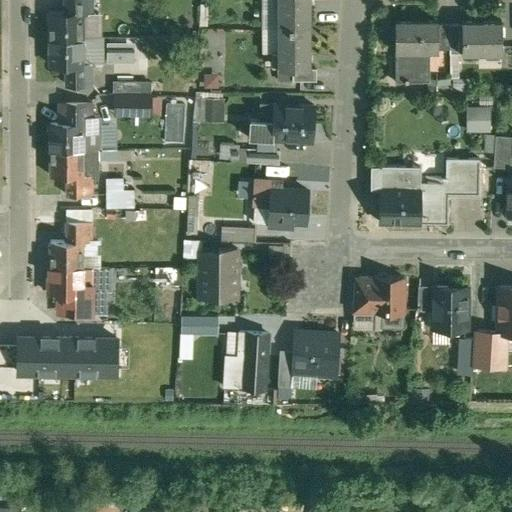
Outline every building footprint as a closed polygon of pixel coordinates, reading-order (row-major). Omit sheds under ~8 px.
[(92,0),(66,0),(67,12),(51,12),(51,38),(83,38),(83,36),(83,13),(86,13),(86,5),(92,5),(92,0)] [(281,0),(281,27),(312,27),(312,0),(281,0)] [(438,21),(397,21),(397,82),(424,82),(424,50),(438,50),(438,48),(438,24),(438,21)] [(504,21),(463,21),(463,53),(504,53),(504,21)] [(199,24),(186,23),(186,35),(198,36),(199,24)] [(451,24),(438,24),(438,48),(451,48),(451,24)] [(312,27),(281,27),(282,67),(294,67),(313,67),(313,66),(312,27)] [(104,36),(83,36),(83,38),(84,63),(93,62),(93,63),(104,63),(104,36)] [(83,38),(51,38),(51,64),(67,64),(67,84),(93,84),(93,63),(93,62),(84,63),(83,38)] [(134,61),(134,39),(104,40),(105,61),(134,61)] [(313,67),(294,67),(294,80),(318,80),(318,66),(313,66),(313,67)] [(140,81),(116,80),(116,93),(140,93),(140,81)] [(116,93),(113,93),(114,114),(153,113),(152,93),(140,93),(116,93)] [(222,120),(222,98),(194,97),(194,119),(222,120)] [(277,102),(263,100),(261,118),(251,117),(249,136),(275,138),(275,136),(274,136),(277,102)] [(315,104),(277,101),(277,102),(274,136),(275,136),(313,139),(315,104)] [(68,103),(68,123),(52,123),(52,149),(84,149),(84,124),(86,124),(86,116),(93,116),(93,103),(68,103)] [(491,107),(476,107),(476,130),(491,130),(491,107)] [(497,135),(488,135),(487,149),(496,150),(497,135)] [(511,135),(497,135),(496,150),(495,166),(509,167),(509,176),(511,176),(511,135)] [(84,149),(52,149),(52,175),(68,175),(68,195),(93,194),(93,182),(98,182),(98,175),(100,175),(100,158),(100,149),(84,149)] [(120,149),(100,149),(100,158),(120,158),(121,150),(120,149)] [(481,158),(448,157),(447,181),(449,181),(449,193),(481,194),(481,158)] [(421,167),(381,166),(381,168),(382,168),(382,186),(381,186),(381,188),(382,188),(382,220),(421,220),(421,222),(422,222),(422,221),(448,222),(448,223),(449,223),(449,221),(449,193),(449,181),(447,181),(421,182),(421,167)] [(283,179),(255,177),(254,200),(257,201),(269,201),(270,186),(283,186),(283,179)] [(135,178),(110,178),(110,181),(103,182),(103,193),(135,193),(135,178)] [(188,179),(177,178),(176,208),(187,208),(188,179)] [(283,186),(270,186),(269,201),(267,221),(267,222),(267,223),(293,225),(294,219),(308,220),(309,188),(283,186)] [(200,195),(192,194),(191,206),(199,207),(200,195)] [(123,196),(103,197),(103,207),(123,207),(123,196)] [(269,201),(257,201),(256,221),(267,222),(267,221),(269,201)] [(93,221),(68,221),(68,240),(52,240),(51,266),(83,266),(84,241),(93,241),(93,221)] [(257,226),(225,225),(225,240),(257,241),(257,226)] [(185,240),(176,239),(175,266),(183,267),(185,240)] [(269,266),(287,266),(287,243),(269,243),(269,266)] [(240,249),(221,248),(221,252),(202,252),(201,296),(240,296),(240,249)] [(83,266),(51,266),(51,267),(50,267),(50,293),(66,293),(66,313),(93,313),(94,267),(83,267),(83,266)] [(198,267),(187,267),(186,286),(196,287),(198,267)] [(377,277),(356,276),(353,311),(376,312),(377,277)] [(405,277),(377,276),(377,277),(376,312),(384,312),(404,313),(405,277)] [(511,285),(500,285),(499,331),(507,332),(508,332),(511,331),(511,285)] [(468,286),(435,286),(435,327),(468,327),(468,286)] [(404,313),(384,312),(384,321),(382,323),(386,327),(388,326),(404,326),(404,313)] [(292,374),(337,376),(339,330),(294,327),(293,350),(292,374)] [(499,331),(477,329),(474,364),(507,366),(507,332),(499,331)] [(267,333),(238,331),(238,349),(245,349),(243,387),(264,388),(267,333)] [(18,372),(115,373),(116,365),(116,345),(116,337),(18,335),(18,372)] [(470,373),(470,337),(457,337),(457,373),(470,373)] [(128,346),(116,345),(116,365),(128,366),(128,346)] [(223,386),(243,387),(245,349),(238,349),(225,348),(223,386)] [(292,374),(293,350),(279,350),(277,385),(291,386),(292,374)]
